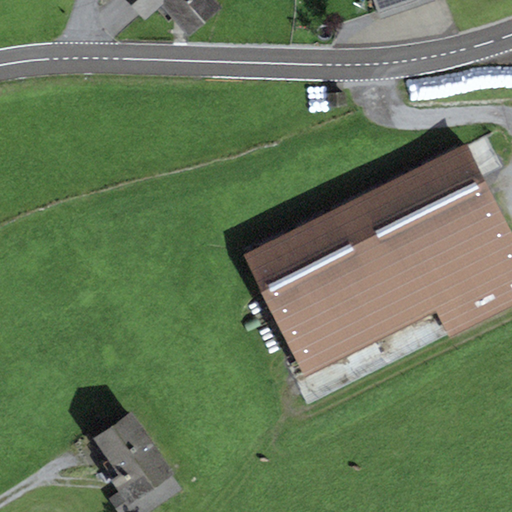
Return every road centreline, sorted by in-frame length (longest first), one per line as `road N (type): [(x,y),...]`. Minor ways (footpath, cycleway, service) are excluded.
road 1 (secondary): [(511,35),(370,65),(80,58)]
road 2 (track): [(210,511),(262,437),(511,312)]
